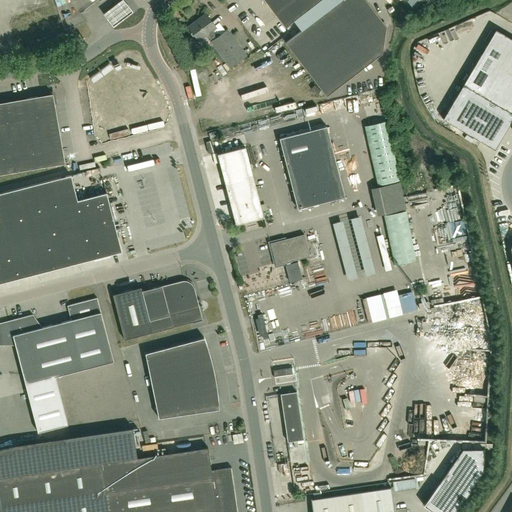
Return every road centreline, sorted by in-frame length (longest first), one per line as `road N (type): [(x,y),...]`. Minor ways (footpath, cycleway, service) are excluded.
road 1 (track): [(511,306),(478,161),(426,118),(404,60),(412,39),(502,0)]
road 2 (unknown): [(307,340),(390,325),(415,355),(400,444),(380,473),(344,479),(324,466),(312,397)]
road 3 (residential): [(267,511),(241,350),(214,246)]
road 4 (residential): [(214,246),(174,92),(146,32)]
road 5 (unknown): [(311,377),(352,356),(374,363),(378,374),(374,432),(365,440),(341,433),(312,397)]
road 6 (unclassified): [(0,302),(214,246)]
road 7 (tertiary): [(0,75),(73,60),(146,32)]
